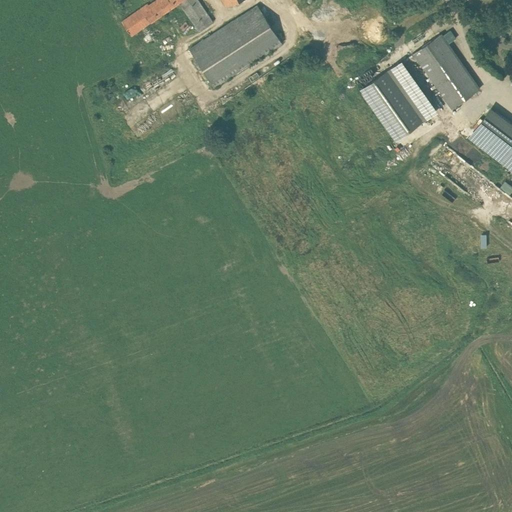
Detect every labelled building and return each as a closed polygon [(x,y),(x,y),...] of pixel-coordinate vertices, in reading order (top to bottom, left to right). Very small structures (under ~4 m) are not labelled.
[(147,3),(121,22),(131,36),(179,2),(199,31),(212,21),(197,0),(161,0),(150,8),(147,3)] [(257,5),(189,49),(213,85),(281,42),(257,5)] [(440,34),(413,53),(451,108),(479,89),(440,34)] [(387,70),(360,89),(395,139),(422,120),(387,70)] [(511,81),(502,94),(504,96),(511,101),(511,81)] [(511,122),(491,106),(468,136),(511,169),(511,122)] [(511,193),(511,191),(511,184),(505,180),(501,187),(511,193)]
